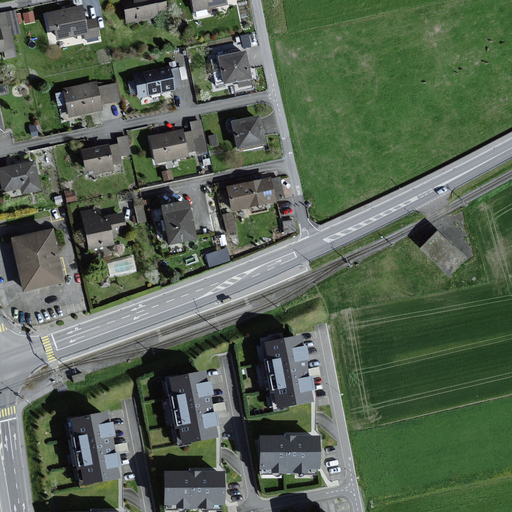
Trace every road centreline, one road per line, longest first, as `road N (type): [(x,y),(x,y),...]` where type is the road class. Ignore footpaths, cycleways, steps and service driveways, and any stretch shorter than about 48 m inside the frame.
road 1 (secondary): [(11,363),(313,245)]
road 2 (residential): [(256,0),(313,245)]
road 3 (secondary): [(313,245),(511,148)]
